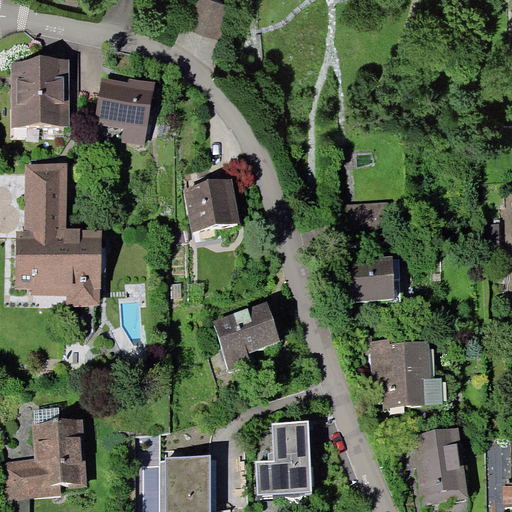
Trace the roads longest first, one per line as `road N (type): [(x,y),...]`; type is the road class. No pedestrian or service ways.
road 1 (residential): [(326,387),(254,170),(215,106),(161,57),(103,36),(0,19)]
road 2 (residential): [(326,387),(228,433),(228,511)]
road 3 (residential): [(378,511),(326,387)]
